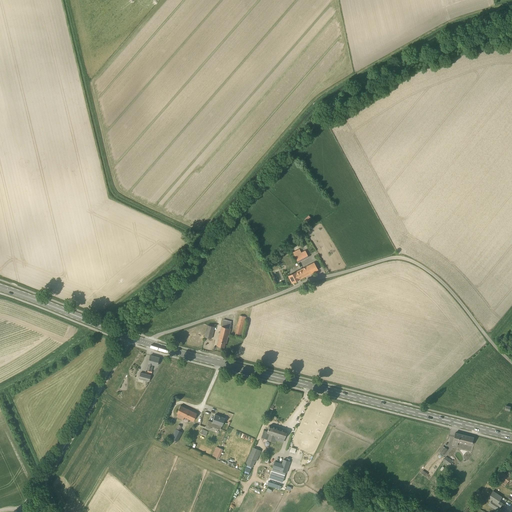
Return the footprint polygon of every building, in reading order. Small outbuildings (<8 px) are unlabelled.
[(300,252),(304,259),(309,256),(305,250),(301,252),(300,252)] [(292,283),(299,280),(299,279),(318,270),(314,263),(287,277),(289,281),(290,280),(292,283)] [(241,336),(246,317),(240,315),(238,324),(237,324),(237,325),(238,325),(235,335),(241,336)] [(211,339),(213,334),(214,327),(207,325),(206,332),(204,337),(211,339)] [(226,343),(227,339),(230,328),(222,326),(218,341),(217,345),(224,347),(225,343),(226,343)] [(157,366),(159,358),(150,355),(146,370),(151,371),(153,364),(157,366)] [(139,379),(149,381),(151,375),(140,372),(139,379)] [(193,421),(197,414),(180,406),(176,413),(178,414),(177,416),(181,418),(183,419),(184,417),(193,421)] [(222,426),(225,418),(215,415),(212,422),(208,421),(205,427),(210,429),(211,426),(216,428),(217,424),(222,426)] [(273,435),(275,427),(269,426),(264,439),(270,441),(271,441),(273,435)] [(284,439),(287,431),(275,427),(273,435),(271,441),(270,441),(275,442),(277,436),(284,439)] [(175,430),(171,437),(172,437),(171,439),(172,439),(176,441),(178,442),(182,432),(180,431),(176,429),(175,430)] [(472,445),(473,437),(455,433),(453,441),(458,442),(472,445)] [(442,456),(448,450),(443,446),(438,452),(442,456)] [(216,447),(212,456),(219,458),(220,457),(220,456),(221,454),(221,453),(223,449),(216,447)] [(256,462),(261,451),(252,447),(248,458),(256,462)] [(451,460),(446,456),(443,461),(449,466),(453,461),(451,460)] [(286,472),(289,461),(284,460),(282,464),(274,462),(273,468),(286,472)] [(268,478),(271,470),(264,467),(264,469),(265,469),(262,475),(268,478)] [(507,476),(501,471),(495,480),(505,486),(511,475),(511,474),(510,472),(507,476)] [(500,507),(503,503),(499,501),(502,497),(493,491),(488,498),(491,500),(488,504),(495,509),(498,505),(500,507)]
